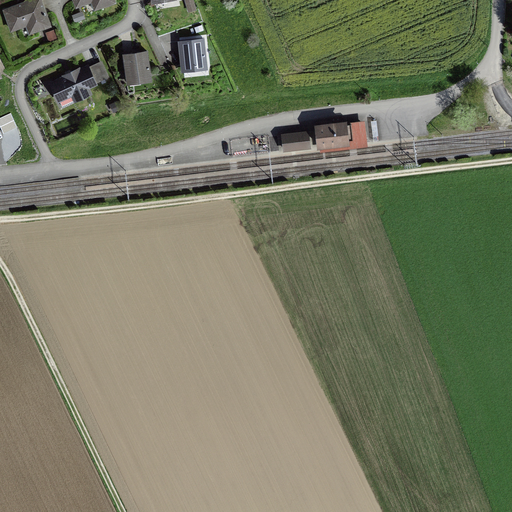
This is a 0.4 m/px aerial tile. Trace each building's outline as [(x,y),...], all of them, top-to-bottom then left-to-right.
[(52,24),(42,0),(23,0),(2,8),(11,30),(26,25),(29,33),(52,24)] [(116,0),(73,0),(76,7),(87,3),(90,11),(117,1),(116,0)] [(197,8),(194,0),(184,0),(189,11),(197,8)] [(75,22),(86,18),(83,10),(72,14),(75,22)] [(204,29),(202,24),(194,26),(196,32),(204,29)] [(58,37),(54,28),(45,32),(49,41),(58,37)] [(204,36),(178,39),(181,71),(190,70),(191,76),(206,74),(206,69),(208,68),(204,36)] [(148,48),(122,52),(127,84),(130,84),(130,87),(141,86),(141,82),(152,81),(148,48)] [(80,66),(80,65),(61,74),(62,75),(49,81),(51,86),(48,87),(53,99),(56,97),(58,101),(60,100),(63,106),(93,93),(90,87),(98,83),(97,81),(100,80),(102,84),(106,82),(105,78),(110,76),(102,59),(90,65),(89,63),(80,66)] [(113,112),(123,108),(119,99),(109,103),(113,112)] [(349,138),(349,135),(347,122),(347,118),(314,122),(317,147),(320,146),(350,143),(349,140),(349,138)] [(350,120),(350,122),(347,122),(349,135),(352,135),(352,138),(349,138),(349,140),(350,143),(320,146),(320,150),(353,148),(368,145),(365,119),(350,120)] [(311,147),(309,129),(281,132),(283,151),(311,147)] [(279,150),(277,135),(269,136),(271,151),(279,150)]
